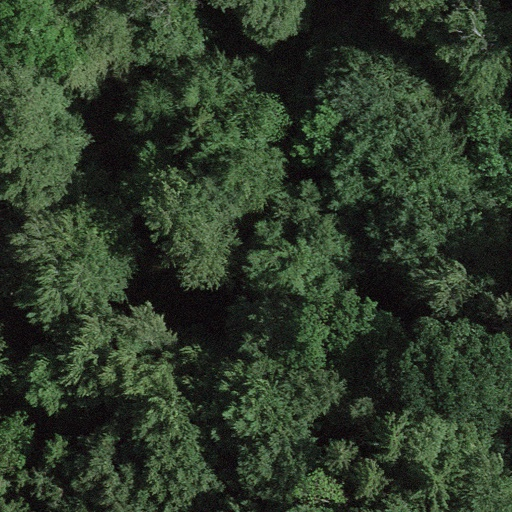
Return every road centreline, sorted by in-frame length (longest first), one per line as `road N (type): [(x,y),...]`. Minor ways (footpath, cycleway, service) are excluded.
road 1 (track): [(364,0),(275,176),(223,370),(212,511)]
road 2 (track): [(338,46),(511,136)]
